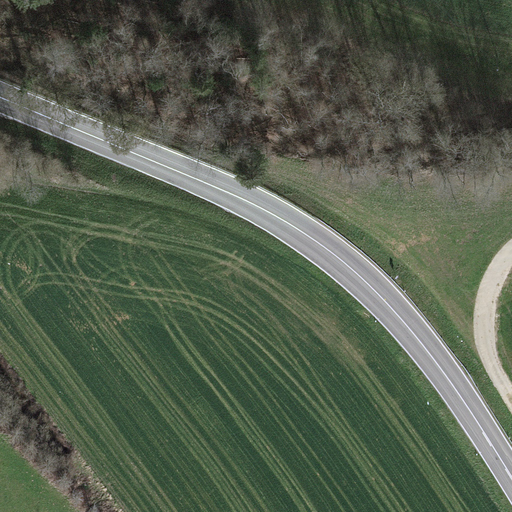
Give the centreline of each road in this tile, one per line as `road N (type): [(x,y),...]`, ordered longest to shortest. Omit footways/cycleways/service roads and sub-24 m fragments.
road 1 (primary): [(511,477),(432,356),(378,293),(320,244),(215,186),(0,97)]
road 2 (track): [(511,251),(490,283),(482,320),(487,351),(511,400)]
